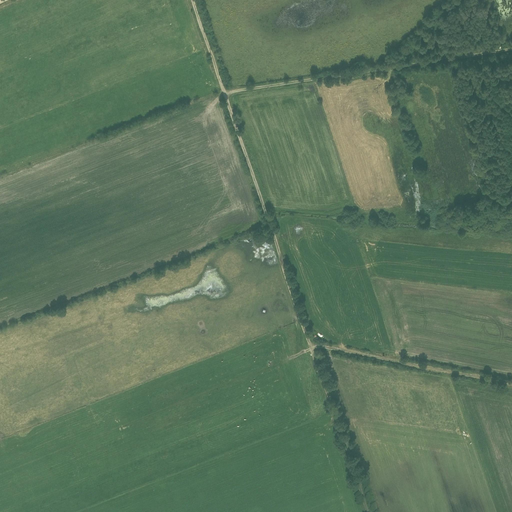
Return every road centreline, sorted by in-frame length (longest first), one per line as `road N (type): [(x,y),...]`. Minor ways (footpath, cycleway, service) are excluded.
road 1 (track): [(194,0),(313,347)]
road 2 (track): [(226,91),(511,48)]
road 3 (track): [(313,347),(511,385)]
road 4 (track): [(369,511),(313,347)]
